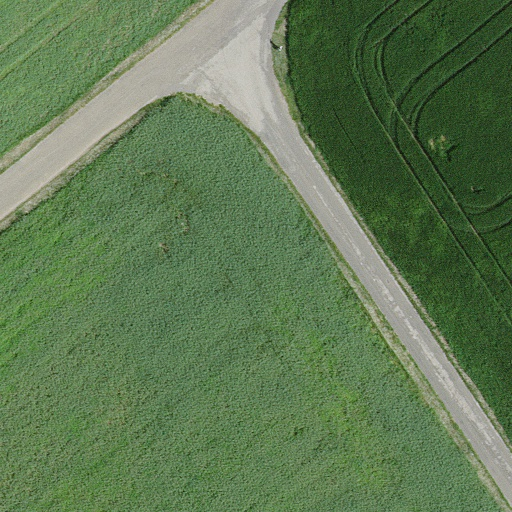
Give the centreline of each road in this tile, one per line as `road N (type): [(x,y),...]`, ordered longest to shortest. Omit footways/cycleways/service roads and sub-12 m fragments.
road 1 (residential): [(511,487),(203,44)]
road 2 (residential): [(203,44),(0,205)]
